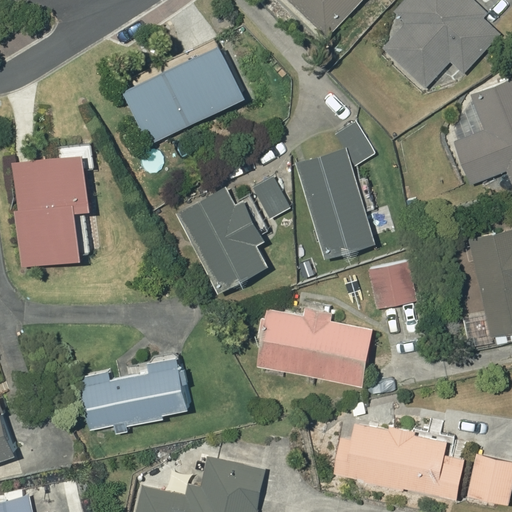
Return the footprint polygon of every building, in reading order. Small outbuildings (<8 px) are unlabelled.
[(298,0),(334,34),(368,0),(298,0)] [(507,29),(490,14),(495,8),(486,0),(408,0),(401,8),(414,20),(390,47),(432,85),(457,57),(471,70),(507,29)] [(236,38),(133,88),(158,140),(261,91),(236,38)] [(492,126),(462,137),(479,180),(511,167),(511,78),(478,92),(492,126)] [(223,135),(216,122),(207,127),(213,139),(223,135)] [(305,160),(337,255),(389,237),(357,142),(305,160)] [(19,160),(28,206),(24,207),(32,262),(99,253),(91,206),(108,203),(100,150),(19,160)] [(295,209),(278,176),(255,188),(273,221),(295,209)] [(187,210),(232,289),(283,260),(271,239),(279,234),(256,194),(248,199),(238,182),(187,210)] [(511,228),(477,237),(499,334),(511,331),(511,228)] [(417,259),(375,268),(384,306),(425,297),(417,259)] [(267,362),(375,381),(385,323),(342,317),(343,308),(315,303),(314,311),(278,305),(276,315),(270,314),(266,333),(272,334),(267,362)] [(160,358),(162,367),(119,376),(117,367),(87,373),(99,426),(123,421),(125,430),(138,427),(137,422),(176,414),(175,410),(202,403),(191,351),(160,358)] [(0,459),(30,449),(9,392),(2,394),(0,387),(0,459)] [(345,471),(372,476),(372,479),(412,487),(412,484),(468,495),(476,454),(456,450),(458,437),(425,431),(426,427),(400,422),(400,427),(365,420),(362,437),(352,435),(345,471)] [(511,455),(485,450),(476,493),(511,500),(511,455)] [(143,511),(263,511),(274,465),(215,452),(208,483),(195,480),(193,492),(150,483),(143,511)] [(40,511),(36,492),(0,499),(0,511),(40,511)]
